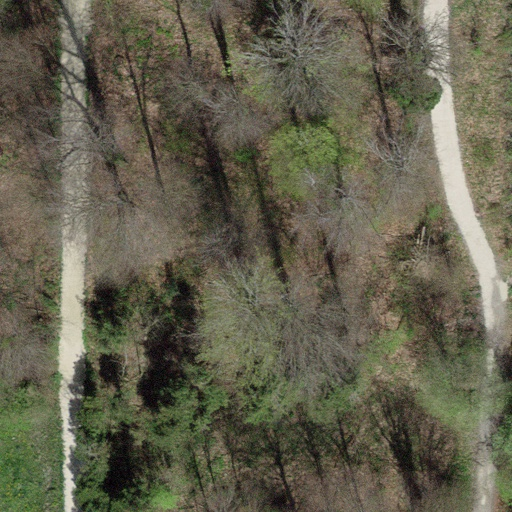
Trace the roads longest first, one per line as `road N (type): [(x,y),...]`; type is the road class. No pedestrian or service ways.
road 1 (track): [(496,0),(498,511)]
road 2 (track): [(70,511),(70,0)]
